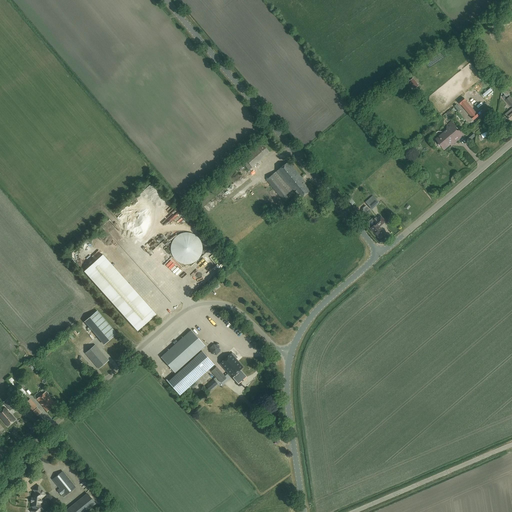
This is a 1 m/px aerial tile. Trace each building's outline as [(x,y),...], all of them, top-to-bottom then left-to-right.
[(419,86),(413,78),(408,82),(414,90),(419,86)] [(479,116),(463,98),(459,102),(461,105),(462,104),(472,116),(471,117),(474,120),(479,116)] [(455,142),(463,135),(460,131),(457,131),(456,130),(456,127),(452,121),(447,125),(447,130),(436,139),(438,142),(438,144),(440,146),(442,146),(444,149),(453,142),(455,142)] [(260,142),(253,149),(262,158),(269,152),(260,142)] [(293,189),(302,182),(304,180),(288,162),(267,180),(285,201),(289,198),(286,194),(293,189)] [(301,199),(310,191),(302,182),(293,189),(301,199)] [(164,215),(174,206),(163,194),(158,199),(165,207),(160,212),(164,215)] [(371,210),(379,203),(373,196),(365,202),(371,210)] [(264,209),(273,206),(271,201),(262,204),(264,209)] [(373,232),(379,239),(383,236),(386,234),(383,232),(382,231),(382,230),(381,229),(378,227),(385,221),(380,216),(376,219),(375,217),(372,220),(372,219),(366,224),(373,232)] [(180,218),(177,220),(182,228),(185,226),(180,218)] [(104,226),(112,235),(114,233),(106,224),(104,226)] [(180,234),(178,235),(176,236),(175,238),(174,239),(172,242),(171,243),(171,247),(171,249),(171,251),(171,253),(172,255),(173,257),(174,259),(176,261),(178,262),(180,263),(182,264),(185,264),(187,264),(189,264),(191,264),(194,262),(196,261),(197,260),(199,258),(200,256),(201,254),(202,252),(202,250),(202,247),(202,245),(201,243),(200,241),(199,239),(196,236),(195,235),(191,233),(188,233),(185,233),(183,233),(180,234)] [(84,272),(137,332),(156,315),(103,255),(84,272)] [(202,267),(205,271),(210,267),(213,271),(217,268),(211,260),(202,267)] [(178,274),(184,268),(182,266),(179,268),(176,264),(172,268),(178,274)] [(151,279),(157,285),(163,279),(158,273),(151,279)] [(117,334),(98,311),(85,322),(104,345),(117,334)] [(175,373),(205,346),(191,330),(178,343),(176,341),(173,343),(175,345),(161,357),(175,373)] [(210,348),(211,353),(216,355),(220,351),(219,346),(213,344),(210,348)] [(108,361),(101,352),(95,345),(85,354),(99,369),(108,361)] [(202,351),(194,359),(170,380),(168,382),(180,396),(206,372),(214,365),(202,351)] [(239,385),(247,378),(240,370),(243,368),(231,354),(220,364),(232,378),(232,377),(239,385)] [(221,383),(226,378),(216,367),(211,372),(221,383)] [(47,412),(56,405),(45,392),(37,399),(47,412)] [(14,407),(8,398),(3,402),(10,410),(14,407)] [(30,399),(28,401),(26,402),(32,410),(37,407),(30,399)] [(0,417),(7,426),(15,420),(10,414),(9,415),(7,412),(8,412),(5,408),(0,411),(0,417)] [(75,488),(62,472),(53,480),(60,489),(58,491),(63,497),(75,488)] [(40,499),(45,495),(39,487),(34,491),(35,493),(33,495),(33,499),(32,498),(31,503),(32,503),(32,507),(34,509),(32,510),(32,511),(39,511),(43,509),(40,504),(40,503),(41,503),(42,502),(41,501),(40,500),(40,499)] [(84,511),(95,504),(88,495),(65,511),(84,511)]
